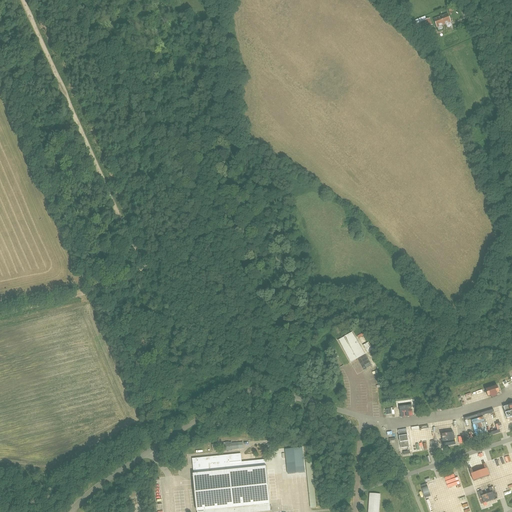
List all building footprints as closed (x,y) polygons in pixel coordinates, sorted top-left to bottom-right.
[(441,17),(444,24),(446,24),(448,28),(452,26),(451,22),(448,14),(441,17)] [(442,25),(444,24),(441,17),(434,19),(437,27),(439,31),(444,29),(442,25)] [(432,19),(425,21),(429,32),(434,30),(433,26),(434,25),(432,19)] [(437,50),(433,39),(427,42),(431,52),(437,50)] [(36,66),(32,56),(5,67),(9,77),(36,66)] [(264,261),(242,278),(243,280),(264,262),(264,261)] [(128,282),(112,290),(113,291),(128,284),(128,282)] [(280,294),(259,312),(260,313),(281,295),(280,294)] [(141,309),(125,317),(126,318),(141,311),(141,309)] [(353,332),(338,341),(350,362),(356,359),(357,358),(363,369),(366,368),(371,365),(365,354),(353,332)] [(366,344),(363,345),(367,353),(372,350),(370,346),(368,347),(366,344)] [(484,390),(487,397),(488,397),(489,400),(495,398),(494,395),(499,393),(496,386),(484,390)] [(408,416),(410,416),(409,411),(412,410),(411,405),(399,406),(400,412),(402,412),(403,417),(406,417),(405,411),(407,411),(408,416)] [(494,409),(463,419),(464,422),(465,428),(468,427),(466,421),(492,413),(494,418),(496,417),(494,409)] [(482,418),(468,422),(472,436),(482,433),(486,432),(485,426),(482,418)] [(469,432),(467,433),(469,440),(501,431),(500,428),(498,422),(496,422),(497,428),(491,430),(489,431),(486,432),(484,432),(482,433),(472,436),(471,437),(469,432)] [(258,432),(259,433),(259,435),(264,438),(268,430),(261,426),(258,432)] [(407,429),(398,431),(401,448),(409,447),(407,429)] [(442,448),(454,445),(452,433),(441,435),(442,448)] [(226,443),(223,444),(224,451),(232,450),(232,449),(243,448),(242,443),(231,444),(231,443),(229,443),(229,442),(226,443)] [(302,448),(285,449),(288,474),(305,473),(302,448)] [(269,488),(267,467),(266,467),(266,466),(265,460),(253,461),(242,462),(241,454),(192,459),(194,474),(193,474),(197,510),(197,511),(260,511),(270,511),(270,504),(270,501),(270,500),(269,488)] [(312,462),(306,462),(311,509),(317,508),(312,462)] [(471,469),(469,470),(473,482),(490,476),(486,464),(481,466),(483,470),(473,474),(471,469)] [(280,487),(269,488),(270,500),(281,499),(280,487)] [(482,490),(477,492),(482,504),(497,499),(493,487),(487,489),(489,493),(483,495),(482,490)] [(368,511),(378,511),(380,495),(370,494),(368,511)]
